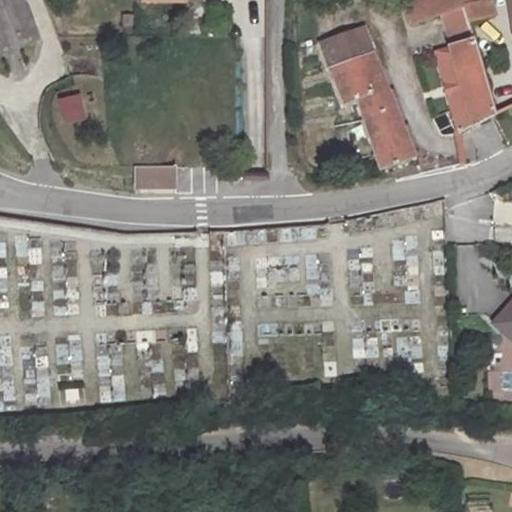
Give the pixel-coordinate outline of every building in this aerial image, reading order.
[(26,0),(19,0),(0,8),(0,41),(4,40),(11,56),(45,41),(26,0)] [(467,0),(412,0),(417,19),(447,11),(468,4),(467,0)] [(469,7),(473,22),(499,15),(496,0),(469,7)] [(468,4),(447,11),(456,44),(478,38),(473,22),(469,7),(468,4)] [(329,42),(349,101),(359,97),(384,167),(417,155),(369,26),(329,42)] [(456,44),(477,122),(499,113),(478,38),(456,44)] [(477,122),(456,44),(436,50),(459,131),(477,122)] [(80,103),(61,109),(68,133),(87,128),(80,103)] [(136,189),(175,189),(175,168),(136,168),(136,189)] [(511,314),(503,325),(511,332),(511,314)] [(502,395),(511,394),(511,369),(501,370),(502,395)]
